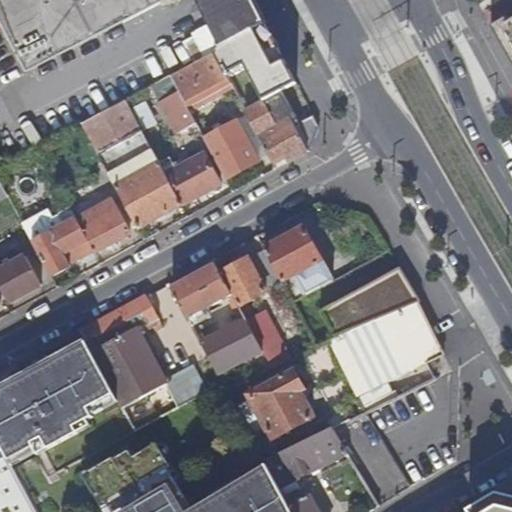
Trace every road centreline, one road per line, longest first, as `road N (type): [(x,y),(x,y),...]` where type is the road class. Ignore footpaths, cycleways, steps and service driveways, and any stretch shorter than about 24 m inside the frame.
road 1 (residential): [(400,131),(0,350)]
road 2 (primary): [(400,131),(511,322)]
road 3 (primary): [(511,188),(417,0)]
road 4 (primary): [(335,18),(400,131)]
